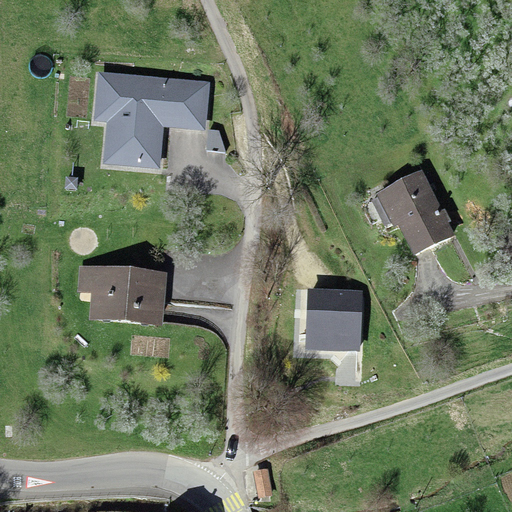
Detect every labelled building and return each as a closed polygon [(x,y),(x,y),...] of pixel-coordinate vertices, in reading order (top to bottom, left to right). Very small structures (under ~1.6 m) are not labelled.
[(215,83),(90,74),(86,125),(109,126),(107,168),(164,172),(167,136),(211,139),(215,83)] [(420,182),(379,201),(408,261),(448,242),(420,182)] [(511,241),(498,244),(503,272),(511,270),(511,241)] [(160,279),(77,274),(76,295),(91,296),(89,325),(157,329),(160,279)] [(363,292),(308,289),(306,351),(360,353),(363,292)] [(267,469),(253,472),(258,499),(272,496),(267,469)]
